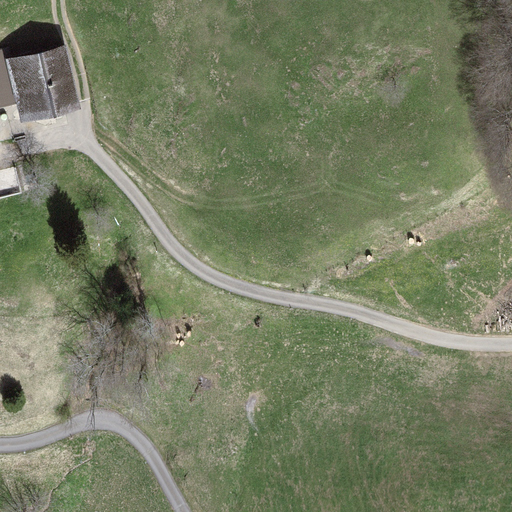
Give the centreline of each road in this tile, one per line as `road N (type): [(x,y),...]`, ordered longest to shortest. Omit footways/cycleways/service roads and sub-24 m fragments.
road 1 (unclassified): [(89,147),(190,263),(217,280),(475,346),(511,344)]
road 2 (unclassified): [(182,511),(155,461),(120,427),(75,425),(0,445)]
road 3 (track): [(58,0),(89,147)]
